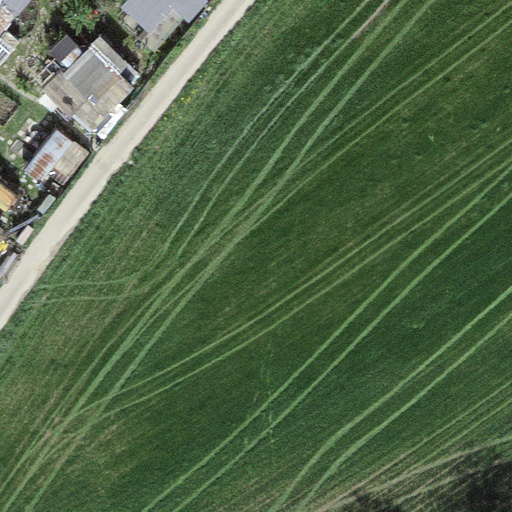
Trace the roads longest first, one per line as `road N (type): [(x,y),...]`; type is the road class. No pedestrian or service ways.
road 1 (motorway): [(269,0),(318,511)]
road 2 (track): [(0,312),(112,157),(241,0)]
